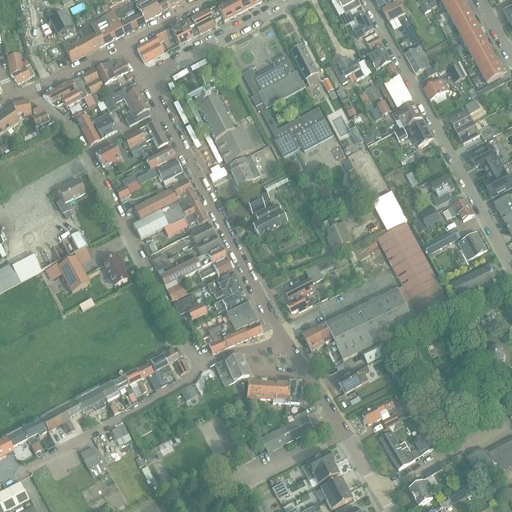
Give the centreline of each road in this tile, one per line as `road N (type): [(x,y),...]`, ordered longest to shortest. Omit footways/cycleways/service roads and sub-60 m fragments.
road 1 (residential): [(27,91),(71,128),(199,364),(243,348)]
road 2 (residential): [(511,267),(364,0)]
road 3 (tertiary): [(283,337),(143,77)]
road 4 (tertiary): [(143,77),(291,0)]
road 5 (residential): [(379,490),(511,420)]
road 6 (tertiary): [(379,490),(308,377)]
